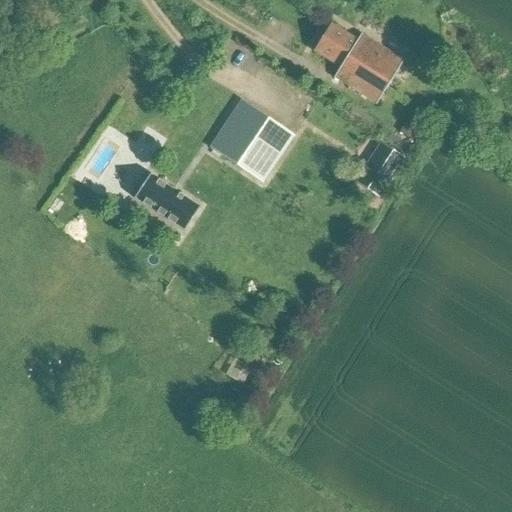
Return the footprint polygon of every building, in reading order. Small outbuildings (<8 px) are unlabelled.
[(360,42),(332,26),(316,53),(341,68),(338,74),(343,77),(341,81),(368,98),(377,104),(403,62),(394,56),(363,37),(360,42)] [(242,104),(211,149),(263,182),(293,136),(242,104)] [(406,154),(410,149),(381,129),(378,135),(406,154)] [(352,167),(373,180),(393,150),(372,137),(352,167)] [(184,232),(200,208),(150,174),(134,199),(184,232)] [(250,369),(256,373),(262,363),(249,354),(244,360),(235,354),(224,370),(242,381),(250,369)]
